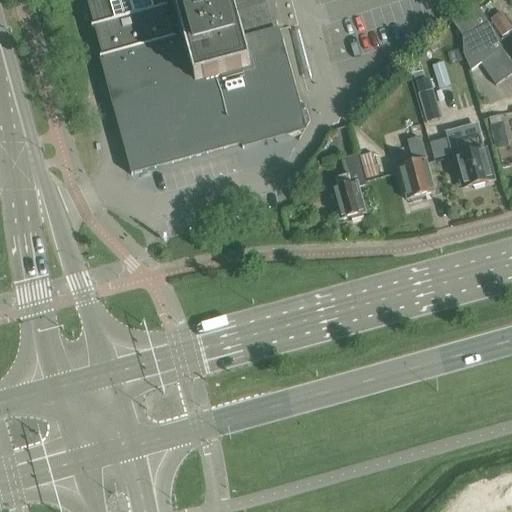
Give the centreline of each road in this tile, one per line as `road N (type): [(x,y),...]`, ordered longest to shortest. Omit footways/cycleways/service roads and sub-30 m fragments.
road 1 (primary): [(511,270),(110,379)]
road 2 (primary): [(133,450),(511,348)]
road 3 (tertiary): [(110,379),(80,284),(24,161)]
road 4 (tertiary): [(24,161),(40,310),(65,391)]
